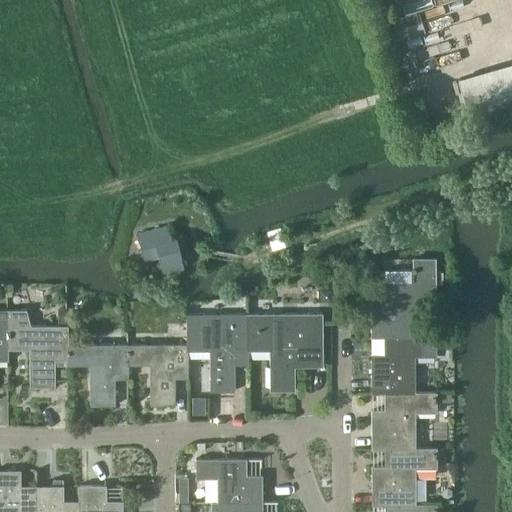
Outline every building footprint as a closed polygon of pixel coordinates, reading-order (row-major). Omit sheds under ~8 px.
[(137,234),(144,261),(158,257),(163,273),(184,267),(176,238),(171,239),(168,226),(137,234)] [(370,337),(385,337),(418,337),(417,298),(439,298),(439,283),(445,283),(445,271),(439,271),(439,257),(414,257),(414,268),(384,268),(384,298),(370,298),(370,337)] [(28,310),(7,309),(7,347),(30,347),(30,388),(54,388),(54,361),(67,361),(67,345),(67,326),(33,326),(28,310)] [(322,313),(246,314),(247,348),(269,348),(269,391),(294,391),(294,360),(306,360),(306,364),(322,364),(322,313)] [(246,314),(187,314),(187,345),(186,348),(209,348),(209,391),(234,391),(234,364),(247,364),(247,348),(246,314)] [(434,336),(418,337),(385,337),(385,347),(388,347),(388,355),(370,355),(370,393),(385,393),(418,392),(418,364),(435,364),(434,336)] [(127,345),(67,345),(67,361),(67,364),(90,363),(90,405),(115,405),(115,380),(127,380),(127,363),(127,345)] [(187,345),(127,345),(127,363),(150,363),(150,405),(174,405),(174,378),(187,378),(186,348),(187,345)] [(439,392),(418,392),(385,393),(385,403),(388,403),(388,410),(371,410),(371,449),(386,449),(418,449),(418,413),(439,413),(439,392)] [(204,397),(191,397),(192,414),(204,414),(204,397)] [(372,505),(386,505),(419,505),(419,469),(439,468),(439,449),(386,449),(386,459),(389,459),(389,466),(372,466),(372,505)] [(218,477),(218,502),(262,503),(262,476),(243,476),(243,470),(246,470),(246,459),(198,459),(198,477),(218,477)] [(20,471),(0,470),(0,511),(35,511),(35,487),(25,487),(25,490),(20,490),(20,471)] [(35,486),(35,487),(35,511),(78,511),(79,502),(68,502),(68,505),(63,505),(62,486),(35,486)] [(79,502),(78,511),(121,511),(121,502),(111,502),(111,505),(105,505),(105,486),(78,486),(79,502)] [(177,502),(176,511),(190,511),(190,502),(177,502)] [(261,511),(261,503),(218,502),(214,502),(213,511),(261,511)]
